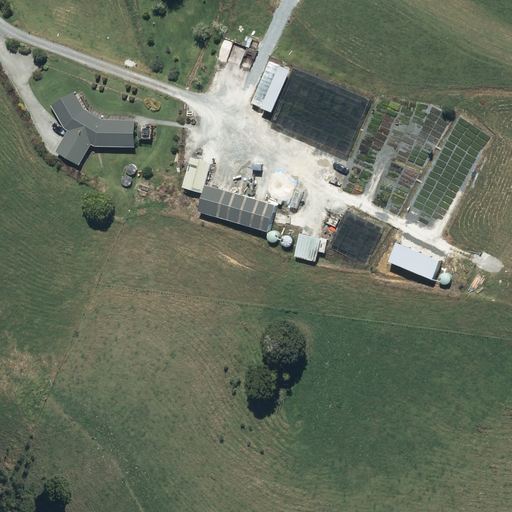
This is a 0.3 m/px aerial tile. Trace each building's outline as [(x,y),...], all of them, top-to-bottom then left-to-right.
[(272,58),(252,103),(274,113),(270,123),(336,153),(360,98),(272,58)] [(84,164),(93,147),(137,148),(138,120),(103,119),(90,111),(80,92),(53,106),(67,133),(58,151),(84,164)] [(205,194),(213,171),(192,164),(185,187),(205,194)] [(278,203),(210,185),(202,214),(270,232),(278,203)] [(409,195),(398,190),(390,206),(401,211),(409,195)] [(384,228),(348,210),(330,246),(367,264),(384,228)] [(301,233),(296,256),(317,261),(319,252),(326,254),(330,239),(301,233)]
